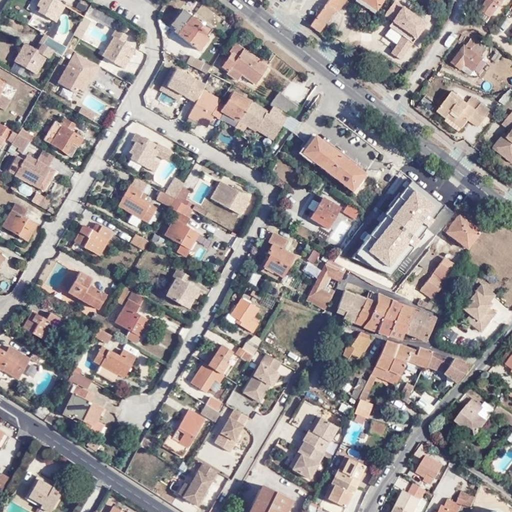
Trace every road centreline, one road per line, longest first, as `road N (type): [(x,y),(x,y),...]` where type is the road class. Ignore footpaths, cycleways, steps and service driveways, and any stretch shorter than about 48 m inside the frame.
road 1 (primary): [(511,210),(244,0)]
road 2 (residential): [(425,347),(329,315),(346,280),(439,316)]
road 3 (tertiary): [(0,403),(173,511)]
